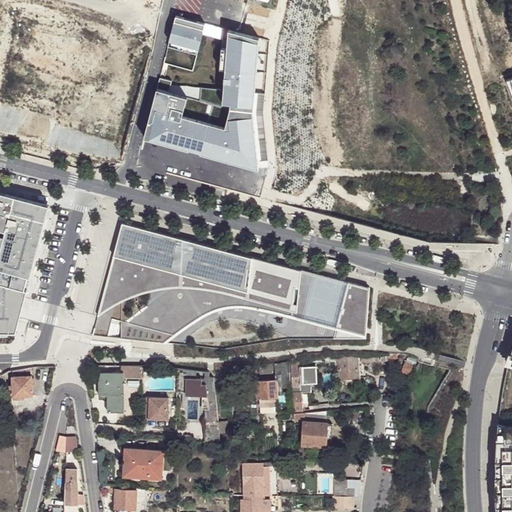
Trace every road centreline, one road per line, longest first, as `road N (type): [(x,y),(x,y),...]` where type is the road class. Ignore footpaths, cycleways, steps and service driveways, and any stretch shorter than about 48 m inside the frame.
road 1 (residential): [(117,191),(497,292)]
road 2 (residential): [(474,511),(474,398),(497,292)]
road 3 (residential): [(0,358),(30,355),(43,339),(84,183)]
road 4 (residential): [(29,511),(58,397),(71,390)]
road 5 (residential): [(96,511),(80,400),(71,390)]
